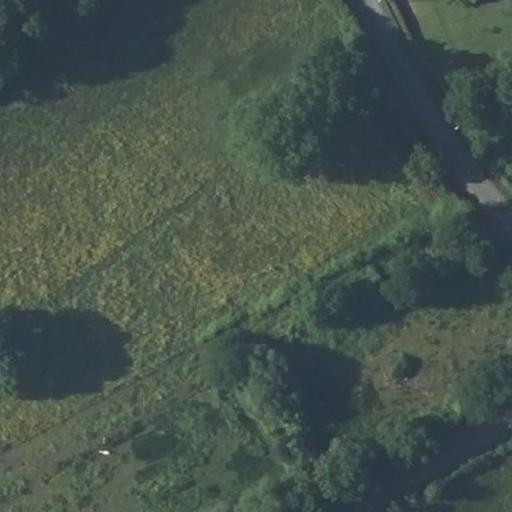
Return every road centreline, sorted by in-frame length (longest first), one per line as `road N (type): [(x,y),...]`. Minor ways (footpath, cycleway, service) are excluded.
road 1 (unclassified): [(511,219),(419,100),(367,0)]
road 2 (unclassified): [(354,511),(511,410)]
